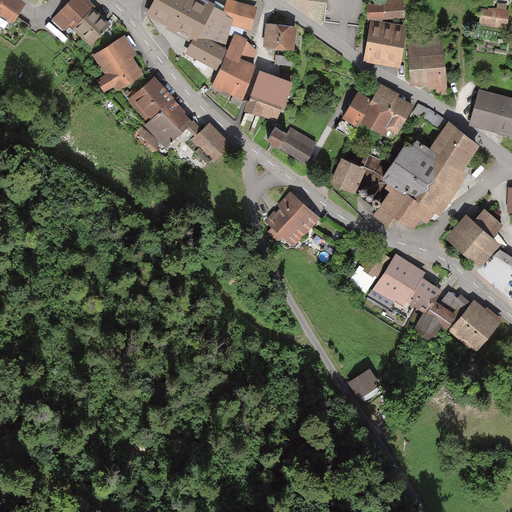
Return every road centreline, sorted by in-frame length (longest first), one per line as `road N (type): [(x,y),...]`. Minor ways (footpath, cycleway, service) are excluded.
road 1 (tertiary): [(124,13),(199,105),(328,209),(446,260),(511,315)]
road 2 (track): [(420,511),(258,237),(253,193),(280,170)]
road 3 (track): [(310,334),(269,332),(246,316),(170,231),(0,118)]
road 4 (residential): [(511,160),(434,100),(365,65),(275,0)]
road 5 (track): [(111,511),(0,455)]
